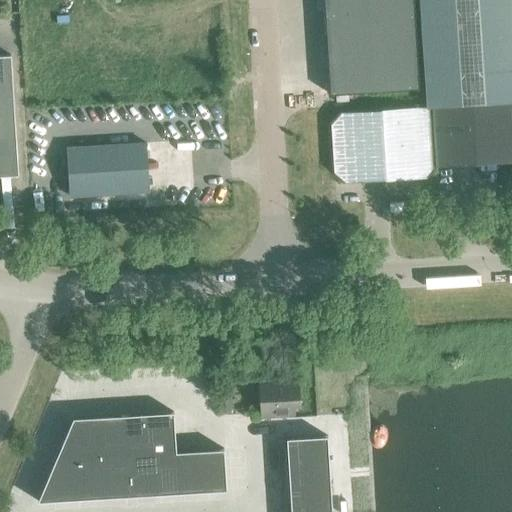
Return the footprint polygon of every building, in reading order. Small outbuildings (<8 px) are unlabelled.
[(323,0),(324,10),(413,4),(413,0),(323,0)] [(324,10),(326,52),(416,46),(413,4),(324,10)] [(416,46),(326,52),(329,94),(419,89),(416,46)] [(0,55),(0,176),(18,175),(10,55),(0,55)] [(511,126),(510,101),(431,106),(435,166),(511,161),(511,126)] [(435,166),(431,106),(340,112),(330,122),(333,173),(344,182),(426,177),(435,166)] [(65,148),(68,196),(149,191),(146,143),(65,148)] [(258,382),(260,418),(293,416),(293,406),(299,406),(297,380),(258,382)] [(173,412),(72,418),(37,501),(225,489),(223,449),(175,451),(173,412)] [(330,511),(326,436),(286,438),(290,511),(330,511)]
